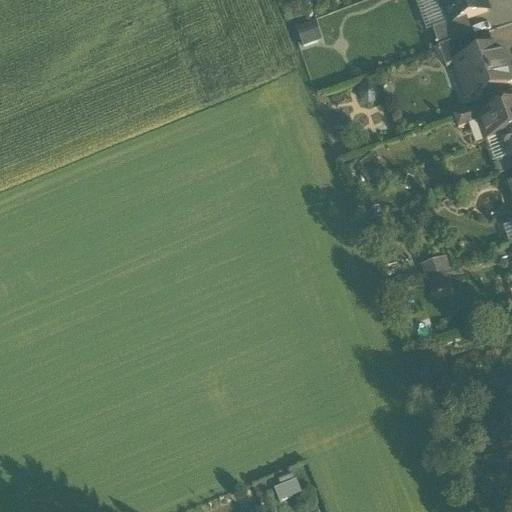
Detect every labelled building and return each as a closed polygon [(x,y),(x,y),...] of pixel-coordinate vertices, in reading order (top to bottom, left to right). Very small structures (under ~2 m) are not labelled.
[(414,0),(427,34),(432,32),(449,26),(439,0),(414,0)] [(439,0),(449,26),(450,27),(467,21),(487,13),(483,1),(485,0),(439,0)] [(432,32),(439,50),(473,38),(467,21),(450,27),(449,26),(432,32)] [(303,46),(321,40),(315,22),(297,28),(303,46)] [(479,57),(473,38),(439,50),(446,70),(456,67),(456,65),(479,57)] [(470,86),(475,99),(511,85),(511,82),(500,49),(479,57),(456,65),(456,67),(461,82),(470,86)] [(468,101),(475,99),(470,86),(461,82),(468,101)] [(454,119),(458,131),(480,124),(479,123),(498,116),(494,105),(454,119)] [(487,144),(501,140),(511,135),(511,110),(498,116),(479,123),(480,124),(487,144)] [(511,135),(501,140),(508,160),(508,161),(511,159),(511,135)] [(499,177),(511,172),(511,159),(508,161),(508,160),(495,165),(499,177)] [(420,266),(429,295),(453,288),(443,259),(420,266)] [(273,490),(278,503),(301,494),(296,481),(273,490)]
